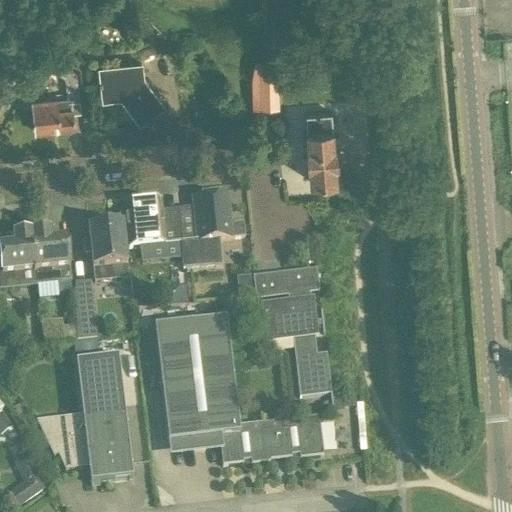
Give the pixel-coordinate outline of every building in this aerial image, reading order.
[(50,53),(40,67),(54,77),(64,62),(50,53)] [(279,109),(278,58),(254,59),(251,78),(252,110),(279,109)] [(165,104),(144,77),(142,61),(100,67),(103,95),(124,93),(142,120),(165,104)] [(35,131),(75,127),(72,97),(32,101),(35,131)] [(337,178),(331,111),(303,113),(305,134),(300,134),(300,142),(305,141),(309,181),(337,178)] [(182,245),(219,243),(244,240),(244,239),(242,226),(231,227),(228,198),(191,202),(192,210),(179,211),(182,245)] [(182,245),(179,211),(161,213),(160,205),(124,209),(128,251),(140,250),(140,251),(180,246),(182,245)] [(106,231),(100,227),(93,228),(90,232),(88,233),(89,244),(82,244),(83,257),(91,256),(94,286),(128,282),(122,229),(106,231)] [(31,237),(37,288),(54,286),(55,296),(72,294),(70,271),(66,243),(51,245),(50,235),(48,235),(45,232),(37,233),(35,236),(31,237)] [(37,288),(31,237),(29,237),(25,234),(18,235),(16,239),(12,239),(14,249),(0,250),(0,269),(3,292),(37,288)] [(180,246),(183,273),(222,270),(219,243),(182,245),(180,246)] [(319,297),(317,274),(315,274),(316,276),(285,280),(289,309),(265,312),(266,321),(264,321),(265,328),(267,328),(269,344),(292,341),(300,403),(301,402),(301,400),(331,396),(327,359),(326,359),(326,361),(317,362),(308,295),(318,294),(318,297),(319,297)] [(77,344),(97,341),(92,284),(75,285),(77,344)] [(239,429),(226,322),(155,331),(168,446),(219,440),(223,470),(243,467),(243,464),(251,463),(252,468),(271,465),(270,463),(292,461),(292,459),(299,458),(300,462),(323,460),(319,421),(323,421),(323,419),(239,429)] [(126,394),(136,393),(130,344),(120,345),(126,394)] [(0,444),(19,435),(11,418),(0,423),(0,444)] [(85,425),(84,418),(66,421),(68,434),(44,437),(44,436),(42,437),(54,460),(58,458),(65,473),(89,471),(91,487),(133,482),(125,421),(85,425)] [(12,494),(22,508),(45,490),(38,475),(12,494)]
